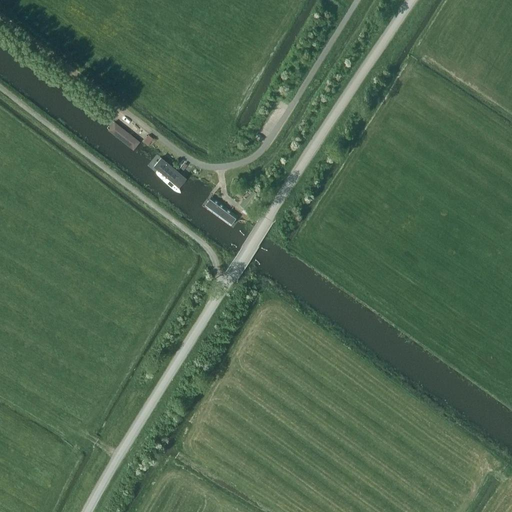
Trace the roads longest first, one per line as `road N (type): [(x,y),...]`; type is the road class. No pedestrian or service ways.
road 1 (unclassified): [(87,511),(266,218),(412,0)]
road 2 (unclassified): [(357,0),(262,149),(221,168),(188,160),(0,15)]
